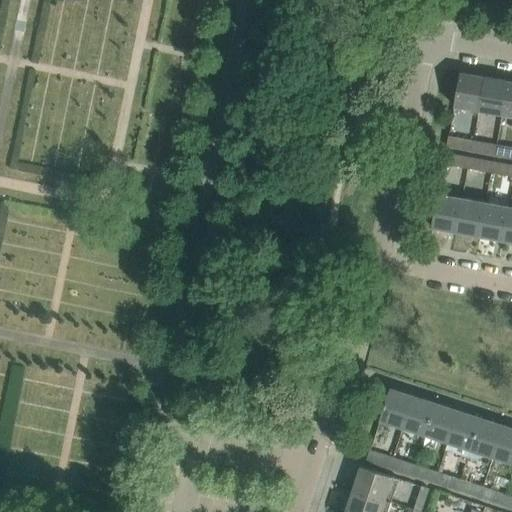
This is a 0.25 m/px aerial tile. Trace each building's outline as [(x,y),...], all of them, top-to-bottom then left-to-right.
[(455,105),(479,110),(485,76),(460,72),(454,105),(455,105)] [(479,110),(502,114),(508,81),(485,76),(479,110)] [(502,114),(511,115),(511,81),(508,81),(502,114)] [(447,146),(471,151),(473,140),(449,135),(447,146)] [(471,151),(495,155),(497,144),(473,140),(471,151)] [(495,155),(511,158),(511,146),(497,144),(495,155)] [(470,157),(446,152),(444,163),(468,168),(470,157)] [(468,168),(492,172),(494,161),(470,157),(468,168)] [(492,172),(511,175),(511,164),(494,161),(492,172)] [(432,227),(456,231),(462,198),(438,193),(432,227)] [(486,202),(462,198),(456,231),(480,235),(486,202)] [(480,235),(503,240),(509,206),(486,202),(480,235)] [(511,206),(509,206),(503,240),(511,241),(511,206)] [(413,396),(390,388),(380,419),(403,426),(413,396)] [(413,396),(403,426),(425,433),(435,403),(413,396)] [(458,410),(435,403),(425,433),(448,441),(458,410)] [(448,441),(445,450),(468,457),(471,448),(481,418),(458,410),(448,441)] [(503,425),(481,418),(471,448),(493,456),(503,425)] [(511,427),(503,425),(493,456),(511,461),(511,427)] [(389,468),(392,457),(370,450),(366,461),(389,468)] [(415,465),(392,457),(389,468),(412,476),(415,465)] [(489,471),(491,461),(469,457),(467,467),(489,471)] [(361,465),(353,489),(391,501),(399,478),(361,465)] [(438,472),(415,465),(412,476),(434,483),(438,472)] [(457,490),(460,480),(438,472),(434,483),(457,490)] [(483,487),(460,480),(457,490),(480,498),(483,487)] [(429,488),(422,485),(414,509),(421,511),(429,488)] [(506,494),(483,487),(480,498),(502,505),(506,494)] [(350,511),(387,511),(391,501),(353,489),(346,511),(350,511)] [(511,508),(511,496),(506,494),(502,505),(511,508)]
